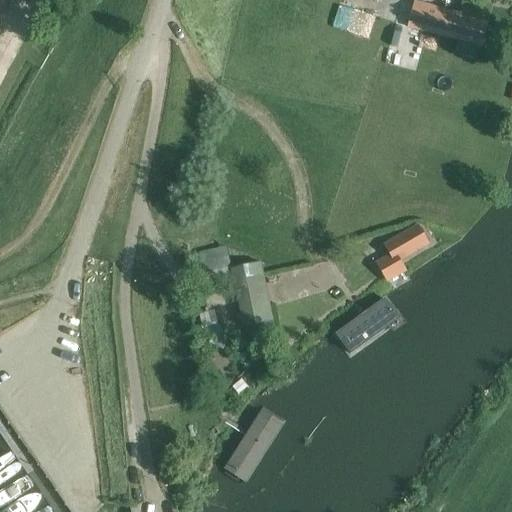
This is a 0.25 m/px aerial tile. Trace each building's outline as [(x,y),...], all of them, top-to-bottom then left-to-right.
[(414,2),(408,23),(407,29),(480,48),(487,21),(414,2)] [(389,248),(398,262),(423,246),(414,232),(389,248)] [(234,279),(235,280),(244,327),(273,321),(260,262),(232,267),(229,254),(200,260),(205,285),(234,279)] [(41,270),(16,279),(20,293),(45,284),(41,270)] [(376,338),(366,324),(319,358),(327,370),(376,338)] [(287,415),(266,402),(224,471),(245,483),(287,415)]
